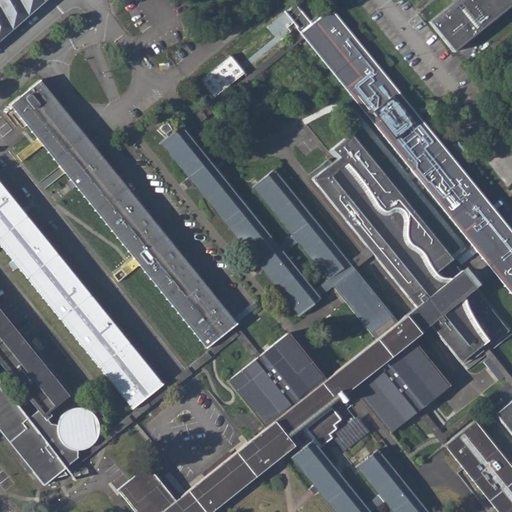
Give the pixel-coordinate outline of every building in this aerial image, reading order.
[(0,0),(0,40),(39,7),(46,0),(0,0)] [(511,0),(453,0),(452,2),(427,22),(451,52),(511,2),(511,0)] [(311,23),(294,3),(284,12),(301,32),(311,23)] [(311,23),(301,32),(303,35),(482,257),(511,293),(511,237),(510,235),(329,10),(330,9),(329,8),(311,23)] [(243,70),(231,56),(230,55),(229,56),(230,57),(200,82),(199,80),(197,82),(212,100),(213,99),(212,98),(243,73),(245,75),(246,74),(243,70)] [(205,346),(206,347),(236,324),(235,322),(233,324),(213,298),(104,164),(39,82),(40,81),(39,80),(29,87),(30,89),(19,98),(18,97),(8,104),(10,106),(12,104),(32,130),(76,183),(139,262),(206,344),(205,346)] [(290,248),(284,241),(277,247),(182,128),(181,126),(173,133),(170,130),(168,122),(163,125),(160,131),(165,134),(167,137),(159,144),(160,145),(187,179),(184,181),(190,188),(193,186),(256,265),(253,267),(258,273),(261,271),(297,317),(325,293),(320,286),(313,292),(283,254),(290,248)] [(510,335),(349,134),(327,151),(335,158),(310,178),(422,317),(466,371),(488,353),(491,357),(493,356),(502,348),(499,344),(510,335)] [(332,374),(346,391),(351,387),(388,434),(421,407),(447,386),(412,341),(410,342),(409,339),(417,333),(416,331),(415,332),(410,325),(404,318),(404,316),(395,322),(275,171),(253,187),(291,236),(284,241),(290,248),(296,243),(327,281),(320,286),(325,293),(332,287),(340,297),(345,301),(375,340),(337,368),(332,374)] [(129,407),(130,408),(160,384),(159,382),(157,384),(21,214),(0,187),(0,243),(81,344),(131,405),(129,407)] [(0,429),(33,471),(31,472),(41,485),(51,477),(52,478),(65,475),(61,469),(67,464),(69,463),(76,457),(75,450),(83,449),(91,443),(95,435),(96,429),(95,422),(91,414),(85,409),(79,407),(71,407),(62,410),(57,416),(54,424),(48,423),(44,418),(49,414),(46,410),(69,391),(52,371),(47,364),(43,367),(34,356),(38,353),(0,305),(0,429)] [(308,450),(316,448),(337,430),(334,427),(341,422),(328,405),(346,391),(332,374),(323,380),(286,334),(258,356),(228,380),(253,411),(264,425),(265,424),(266,426),(265,427),(266,428),(218,467),(181,496),(179,495),(173,500),(146,465),(129,479),(117,488),(135,511),(209,511),(279,457),(283,453),(288,449),(293,446),(297,452),(308,450)] [(34,356),(43,367),(47,364),(38,353),(34,356)] [(511,399),(494,414),(511,437),(511,399)] [(357,418),(331,437),(343,453),(369,434),(363,426),(357,418)] [(495,511),(511,511),(511,471),(472,423),(474,422),(473,421),(449,441),(442,446),(446,451),(495,511)] [(372,504),(369,500),(362,506),(316,448),(308,450),(297,452),(293,455),(290,457),(291,459),(291,458),(312,484),(310,486),(313,489),(315,493),(318,491),(334,511),(369,511),(375,507),(372,504)] [(424,511),(376,452),(377,451),(376,450),(353,467),(354,468),(355,468),(377,495),(375,496),(369,500),(372,504),(375,507),(381,503),(383,502),(390,511),(424,511)]
